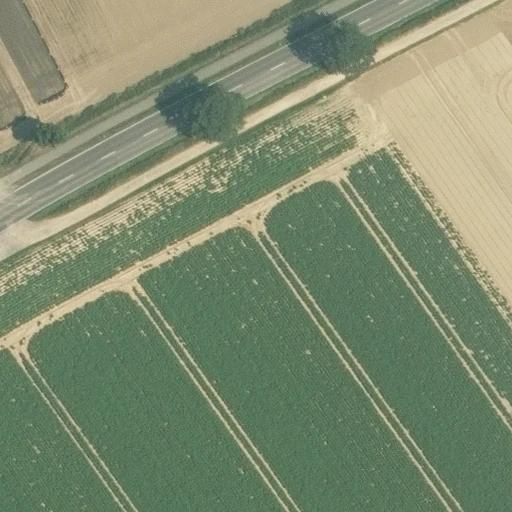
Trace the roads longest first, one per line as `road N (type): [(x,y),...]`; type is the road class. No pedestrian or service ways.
road 1 (track): [(495,0),(0,258)]
road 2 (secondary): [(413,0),(0,218)]
